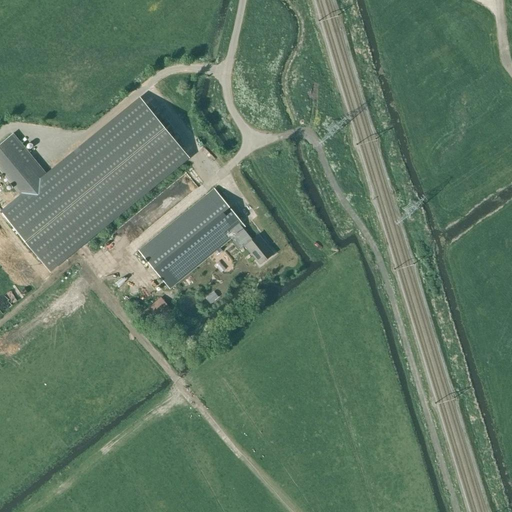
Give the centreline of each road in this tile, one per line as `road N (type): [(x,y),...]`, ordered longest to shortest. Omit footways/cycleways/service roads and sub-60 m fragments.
road 1 (track): [(456,511),(377,255),(312,137),(270,139)]
road 2 (unclassified): [(270,139),(244,133),(227,93),(242,0)]
